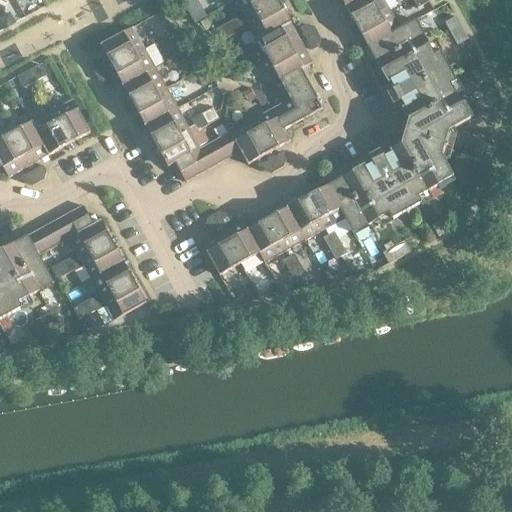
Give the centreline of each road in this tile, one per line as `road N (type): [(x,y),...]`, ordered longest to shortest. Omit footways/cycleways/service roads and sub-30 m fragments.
road 1 (residential): [(145,220),(215,179),(253,190),(346,138),(353,117),(330,72),(336,46),(313,0)]
road 2 (residential): [(145,220),(116,166),(36,206),(0,203)]
